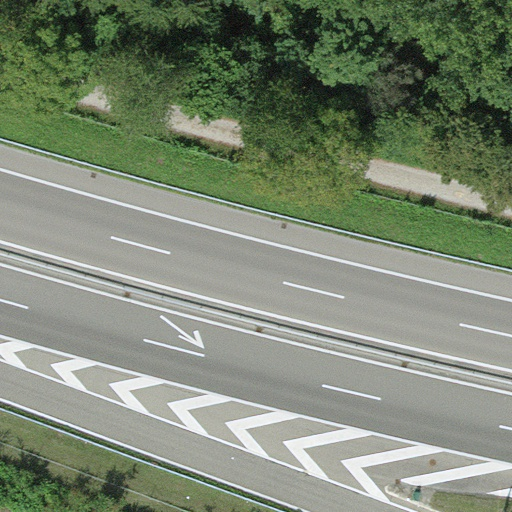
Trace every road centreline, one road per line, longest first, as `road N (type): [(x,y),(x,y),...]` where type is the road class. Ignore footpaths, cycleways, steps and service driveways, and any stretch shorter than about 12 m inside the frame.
road 1 (track): [(511,205),(238,143),(0,69)]
road 2 (motorway): [(0,298),(511,429)]
road 3 (motorway): [(511,336),(0,205)]
road 4 (motorway): [(0,372),(359,511)]
